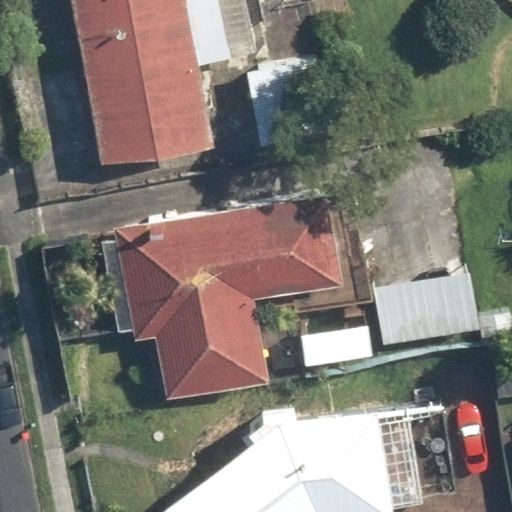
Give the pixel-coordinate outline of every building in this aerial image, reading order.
[(246,0),(70,0),(96,152),(210,133),(196,50),(253,40),(246,0)] [(320,46),(244,61),(263,160),(339,145),(320,46)] [(321,175),(111,217),(133,331),(151,327),(163,390),(266,369),(249,285),(340,267),(321,175)] [(365,310),(292,322),(298,356),(371,344),(365,310)] [(268,409),(158,504),(165,511),(314,511),(315,511),(388,501),(386,488),(455,478),(442,390),(373,400),(372,393),(268,409)]
